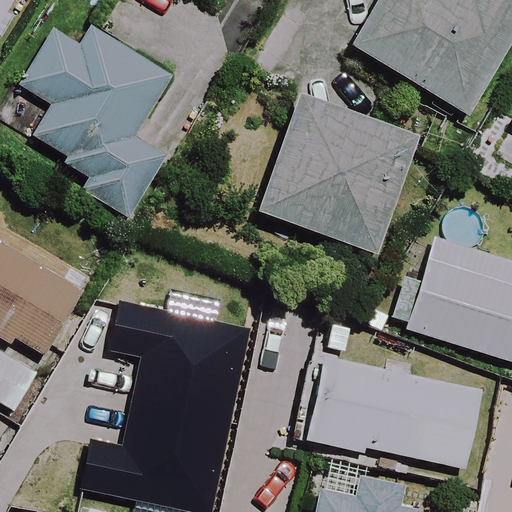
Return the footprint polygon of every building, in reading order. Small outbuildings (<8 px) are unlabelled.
[(0,0),(0,19),(10,3),(5,0),(0,0)] [(511,39),(511,0),(473,0),(471,4),(464,0),(383,0),(353,53),(466,119),(511,39)] [(173,79),(92,29),(78,51),(52,35),(20,87),(52,107),(32,138),(93,176),(83,192),(127,220),(164,162),(133,142),(173,79)] [(415,143),(297,100),(255,216),(374,259),(415,143)] [(511,267),(435,242),(407,327),(511,361),(511,267)] [(0,249),(0,338),(41,362),(79,294),(0,249)] [(158,259),(140,249),(109,307),(169,339),(193,296),(150,273),(158,259)] [(39,374),(0,353),(0,404),(18,414),(39,374)] [(478,395),(316,358),(297,442),(361,456),(363,450),(461,472),(478,395)] [(131,412),(76,400),(49,511),(185,511),(191,485),(118,468),(131,412)] [(417,511),(422,495),(322,470),(311,511),(417,511)]
